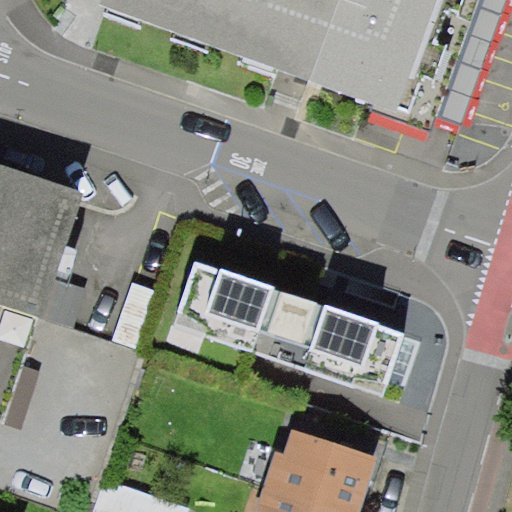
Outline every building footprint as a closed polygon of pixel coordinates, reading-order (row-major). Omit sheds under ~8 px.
[(104,0),(97,22),(434,143),(487,0),(104,0)] [(0,299),(36,312),(80,182),(0,155),(0,299)] [(175,224),(156,281),(203,296),(222,239),(175,224)] [(260,253),(253,274),(285,283),(291,262),(260,253)] [(415,323),(330,298),(311,367),(398,392),(415,323)] [(36,312),(0,299),(0,423),(1,424),(38,312),(36,312)] [(275,458),(266,488),(337,511),(359,511),(374,464),(294,437),(286,461),(275,458)] [(107,479),(94,511),(185,511),(186,509),(107,479)] [(330,511),(265,490),(257,511),(330,511)]
